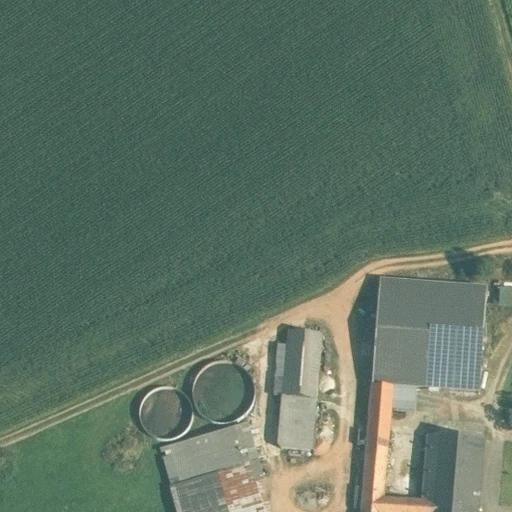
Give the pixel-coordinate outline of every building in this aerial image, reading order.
[(486,291),(381,283),(377,333),(482,341),(486,291)] [(511,290),(502,288),(499,305),(511,307),(511,290)] [(291,333),(285,397),(313,399),(319,336),(291,333)] [(482,341),(377,333),(369,432),(388,433),(392,387),(479,394),(483,341),(482,341)] [(253,407),(255,395),(252,383),(246,373),(235,366),(223,364),(211,367),(201,374),(195,384),(192,396),(195,408),(202,418),(212,425),(224,427),(236,424),(246,417),(253,407)] [(153,395),(153,429),(185,430),(186,395),(153,395)] [(313,399),(285,397),(280,449),(308,452),(313,399)] [(204,511),(196,483),(251,467),(240,427),(159,450),(176,511),(204,511)] [(477,511),(484,442),(428,437),(423,503),(383,500),(388,433),(369,432),(362,511),(477,511)] [(263,511),(251,467),(196,483),(204,511),(263,511)] [(327,511),(329,495),(293,492),(292,511),(327,511)]
